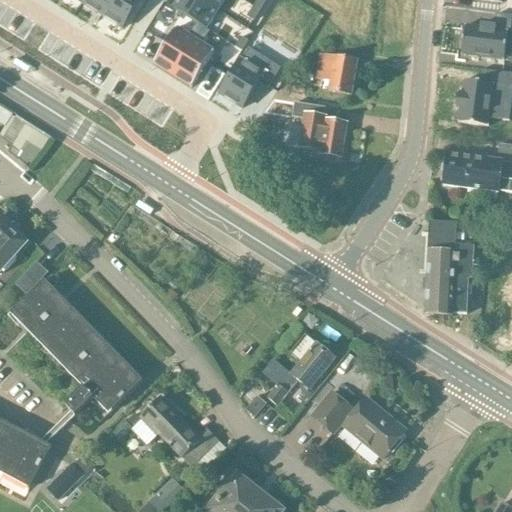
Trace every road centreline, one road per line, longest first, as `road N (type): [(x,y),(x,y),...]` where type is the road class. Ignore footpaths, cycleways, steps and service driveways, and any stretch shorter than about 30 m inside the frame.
road 1 (residential): [(348,511),(243,427),(161,328),(11,177)]
road 2 (tertiary): [(331,285),(0,77)]
road 3 (unclassified): [(331,285),(407,166),(427,0)]
road 4 (tertiary): [(483,381),(331,285)]
road 5 (residential): [(402,511),(483,381)]
